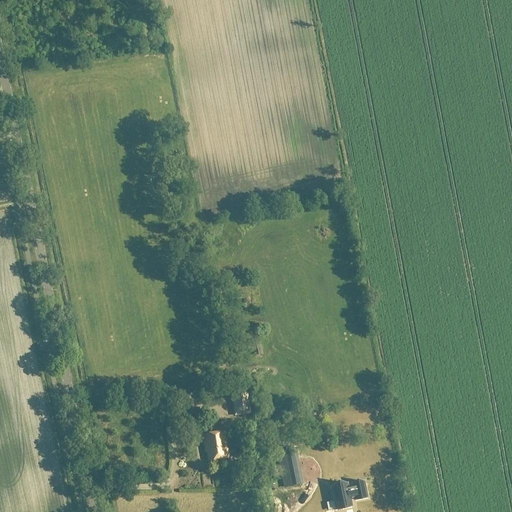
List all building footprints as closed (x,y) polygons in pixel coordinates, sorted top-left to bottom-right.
[(252,357),(263,355),(260,342),(251,344),(252,357)] [(234,416),(248,414),(245,390),(231,392),(234,416)] [(274,419),(285,418),(284,410),(274,411),(274,419)] [(207,447),(209,462),(227,460),(223,434),(204,437),(205,447),(207,447)] [(278,454),(285,489),(301,485),(294,451),(278,454)] [(347,486),(331,489),(336,511),(351,509),(350,502),(355,501),(355,502),(367,500),(364,484),(352,487),(352,488),(347,489),(347,486)]
